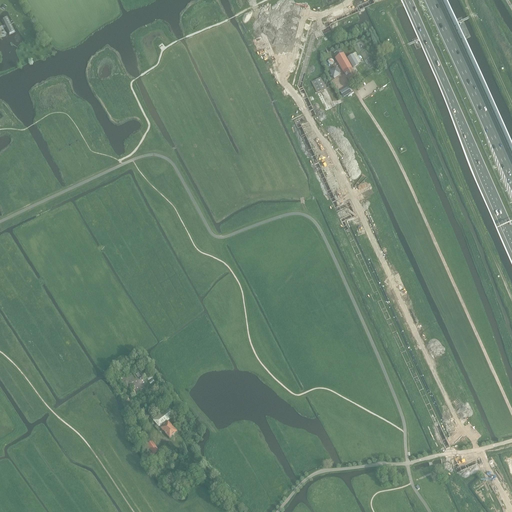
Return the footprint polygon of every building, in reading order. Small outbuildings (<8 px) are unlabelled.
[(444,0),(457,28),(482,83),(509,144),(511,149),(511,147),(510,144),(483,83),(457,25),(445,0),(398,0),(401,6),(417,43),(442,99),(448,117),(456,138),(464,159),(470,176),(482,202),(490,219),(498,240),(511,271),(511,268),(499,240),(490,219),(482,201),(471,176),(465,158),(457,138),(449,117),(443,99),(419,45),(399,0),(444,0)] [(2,20),(9,35),(16,32),(8,17),(2,20)] [(461,21),(457,23),(465,42),(471,40),(461,21)] [(345,75),(346,77),(350,82),(357,78),(352,69),(343,53),(335,58),(344,73),(345,75)] [(347,58),(353,68),(358,64),(353,54),(347,58)] [(334,78),(341,74),(337,66),(330,70),(334,78)] [(321,78),(312,83),(317,93),(326,89),(326,88),(321,78)] [(348,87),(340,92),(344,97),(352,93),(348,87)] [(136,411),(140,417),(146,413),(142,407),(136,411)] [(162,425),(175,415),(169,408),(153,420),(157,425),(155,427),(158,430),(160,428),(170,439),(177,432),(168,422),(163,426),(162,425)] [(154,455),(159,452),(152,441),(147,444),(154,455)]
